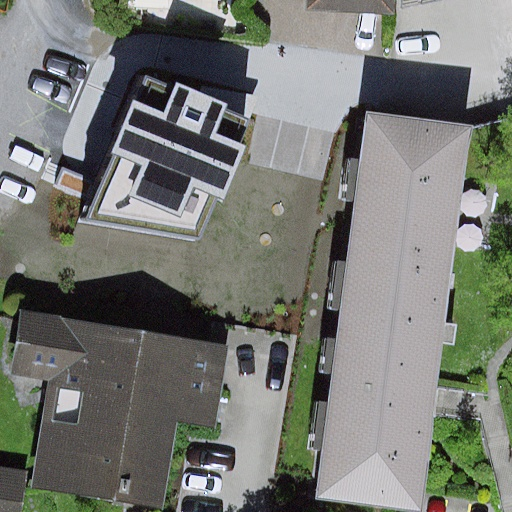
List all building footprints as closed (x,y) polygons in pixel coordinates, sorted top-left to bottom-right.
[(371,0),(346,0),(357,13),(371,0)] [(194,234),(246,124),(146,78),(83,222),(194,234)] [(360,152),(340,303),(445,316),(471,119),(366,106),(360,152)] [(445,316),(340,303),(316,470),(313,491),(420,506),(444,337),(457,339),(459,320),(445,316)] [(218,433),(231,347),(14,315),(4,377),(39,382),(25,476),(148,494),(159,424),(218,433)] [(0,511),(17,511),(19,454),(0,453),(0,511)]
